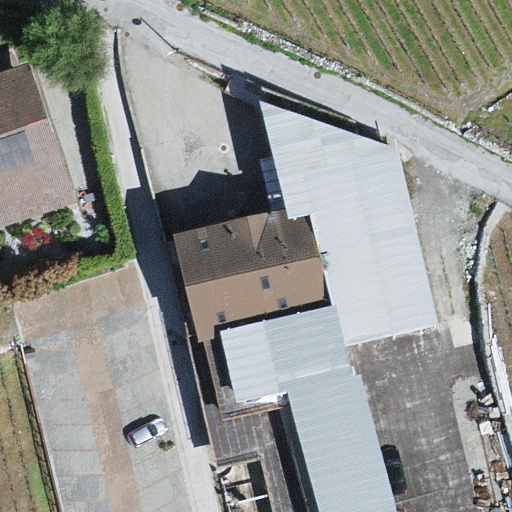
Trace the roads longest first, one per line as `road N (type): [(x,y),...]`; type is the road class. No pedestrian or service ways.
road 1 (track): [(94,0),(208,511)]
road 2 (track): [(511,184),(407,127),(113,0)]
